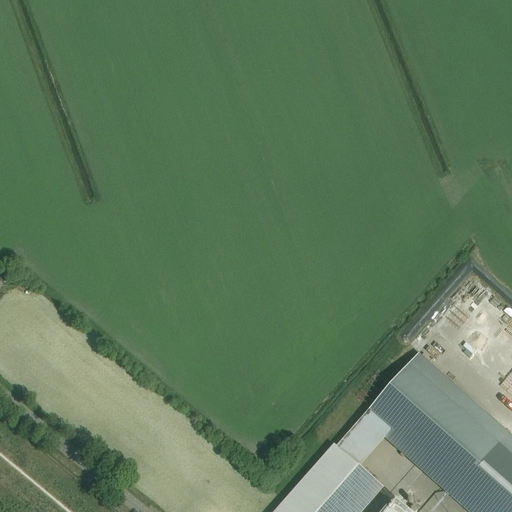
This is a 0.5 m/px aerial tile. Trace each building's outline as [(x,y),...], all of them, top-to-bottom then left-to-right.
[(469,295),(461,288),(475,271),(483,278),(489,270),(471,255),(449,281),(455,286),(424,325),(432,331),(436,327),(441,330),(469,295)] [(0,279),(1,280),(5,283),(14,273),(10,269),(0,279)] [(439,348),(446,353),(453,343),(446,338),(439,348)] [(414,451),(483,511),(511,511),(511,455),(454,405),(414,451)] [(280,511),(365,511),(384,490),(358,470),(335,451),(280,511)] [(408,511),(396,500),(384,511),(408,511)]
